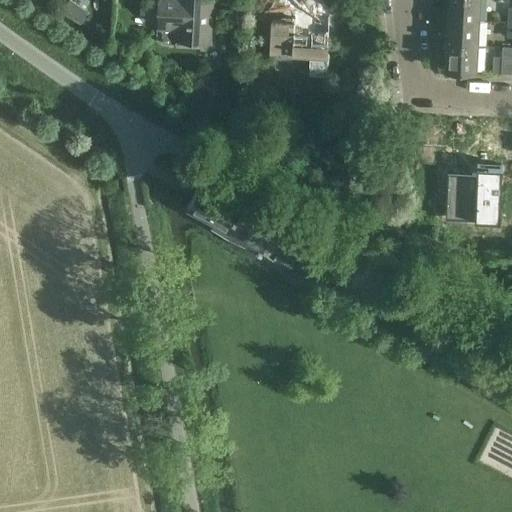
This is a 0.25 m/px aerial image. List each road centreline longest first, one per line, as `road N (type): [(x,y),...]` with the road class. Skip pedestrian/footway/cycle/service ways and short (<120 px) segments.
road 1 (unclassified): [(193,511),(134,171),(153,133)]
road 2 (residential): [(402,0),(409,93),(511,98)]
road 3 (unclassified): [(0,34),(153,133)]
